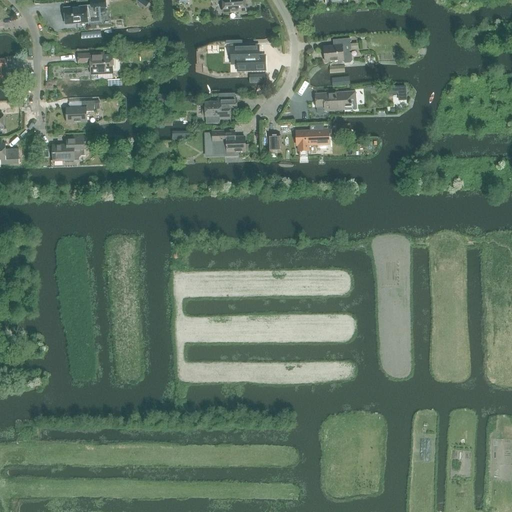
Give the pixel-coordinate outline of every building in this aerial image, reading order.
[(66,25),(88,23),(101,21),(100,8),(106,8),(105,0),(101,0),(91,1),(91,7),(64,9),(66,25)] [(218,0),(218,1),(222,1),(223,13),(246,12),(245,0),(218,0)] [(81,33),(81,39),(101,37),(100,31),(81,33)] [(357,44),(351,45),(350,39),(333,40),(333,47),(324,48),(325,62),(343,61),(343,62),(345,63),(350,63),(352,61),(351,55),(349,53),(349,51),(351,51),(351,50),(358,49),(357,44)] [(220,42),(215,42),(216,52),(227,52),(226,42),(220,42)] [(266,70),(266,69),(265,61),(259,62),(259,47),(233,48),(234,62),(235,63),(237,63),(237,69),(238,70),(246,70),(247,69),(253,69),(254,70),(266,70)] [(104,54),(78,55),(79,63),(91,63),(91,75),(92,75),(92,80),(112,79),(112,74),(113,73),(113,72),(118,71),(120,69),(120,60),(118,59),(112,59),(112,56),(104,57),(104,54)] [(0,80),(8,80),(8,72),(2,72),(1,68),(7,68),(7,60),(0,59),(0,80)] [(157,62),(152,69),(157,73),(162,66),(157,62)] [(250,84),(266,84),(266,75),(249,75),(250,84)] [(407,100),(407,86),(392,86),(392,94),(399,94),(399,101),(407,100)] [(357,111),(356,92),(315,95),(316,110),(317,110),(317,114),(322,116),(325,114),(325,113),(357,111)] [(230,119),(230,112),(237,111),(236,99),(219,99),(220,103),(205,103),(205,117),(220,117),(220,120),(230,119)] [(99,101),(94,101),(81,102),(82,108),(67,109),(67,124),(87,123),(86,112),(95,112),(94,107),(99,107),(99,101)] [(332,132),(350,131),(350,124),(331,124),(332,132)] [(310,131),(296,131),(297,146),(298,146),(298,152),(310,151),(309,146),(329,145),(328,130),(324,130),(324,125),(310,125),(310,131)] [(235,131),(212,132),(213,142),(213,156),(238,155),(238,152),(247,152),(247,145),(245,145),(245,138),(235,138),(235,131)] [(68,146),(53,146),(53,161),(74,160),(74,161),(79,161),(79,158),(81,156),(84,156),(84,150),(83,139),(83,136),(67,136),(68,146)] [(281,137),(276,137),(268,137),(269,152),(277,151),(281,151),(281,137)] [(6,149),(5,143),(0,142),(0,160),(1,161),(1,165),(19,164),(19,149),(6,149)]
